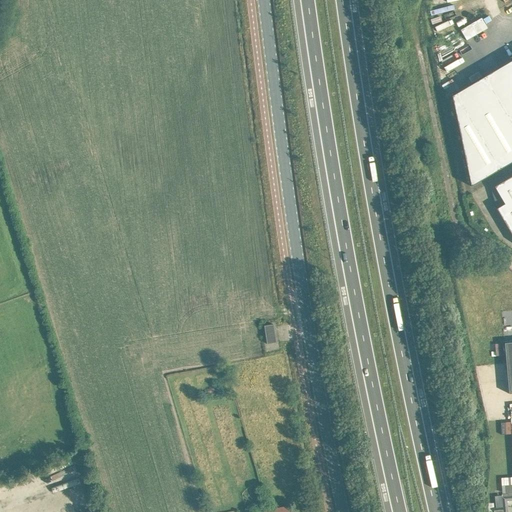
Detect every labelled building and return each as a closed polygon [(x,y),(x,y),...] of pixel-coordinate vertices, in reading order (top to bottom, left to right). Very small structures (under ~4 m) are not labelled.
[(511,60),(452,96),(471,186),(496,171),(511,162),(511,60)] [(511,176),(495,187),(505,204),(497,209),(511,234),(511,176)] [(274,324),(264,326),(267,344),(276,343),(274,324)] [(511,502),(511,493),(509,493),(505,494),(505,501),(503,502),(504,511),(511,511),(511,506),(508,507),(508,503),(511,502)] [(257,504),(255,504),(256,510),(256,511),(288,511),(288,506),(278,507),(266,510),(265,502),(261,503),(260,496),(256,497),(257,504)]
